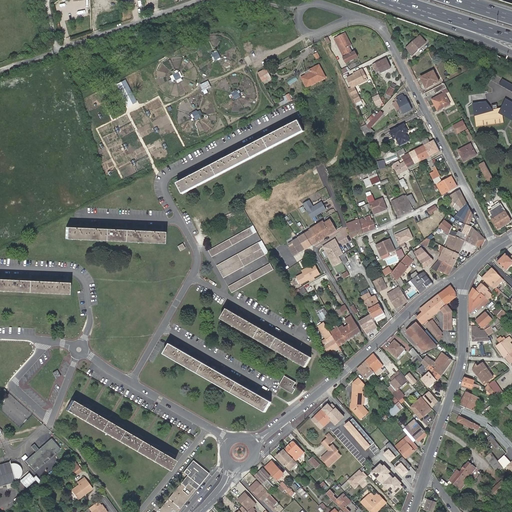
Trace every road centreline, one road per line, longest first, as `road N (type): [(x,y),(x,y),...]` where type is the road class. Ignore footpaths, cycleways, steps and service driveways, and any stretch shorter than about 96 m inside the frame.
road 1 (residential): [(495,247),(390,42),(377,23),(358,17)]
road 2 (residential): [(425,472),(463,354),(462,292),(472,268)]
road 3 (residential): [(79,349),(50,422),(13,386),(44,340)]
road 4 (residential): [(79,349),(90,320),(82,279),(0,268)]
road 5 (tertiary): [(373,346),(254,442)]
road 6 (residential): [(209,426),(79,349)]
road 7 (motorway): [(384,0),(511,52)]
road 8 (residential): [(192,278),(307,343)]
road 9 (tertiary): [(472,268),(418,302),(373,346)]
road 10 (residential): [(163,326),(269,389)]
